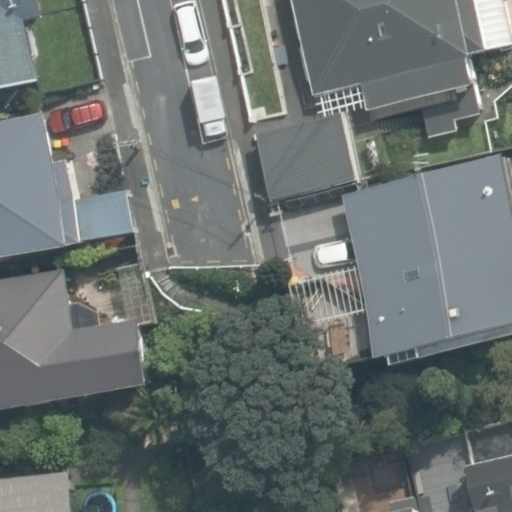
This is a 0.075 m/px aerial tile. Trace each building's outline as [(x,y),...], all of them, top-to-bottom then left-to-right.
[(0,0),(0,93),(45,83),(30,24),(50,18),(45,0),(0,0)] [(297,0),(321,100),(372,87),(377,112),(414,104),(423,141),(459,133),(457,125),(482,118),(476,94),(484,92),(479,68),(483,67),(481,57),(511,49),(511,28),(505,0),(297,0)] [(260,135),(276,201),(361,181),(346,115),(260,135)] [(0,263),(138,234),(129,188),(80,198),(73,164),(58,167),(48,117),(0,126),(0,263)] [(398,359),(400,369),(433,362),(431,352),(511,334),(511,159),(348,195),(375,321),(359,325),(366,358),(382,354),(384,361),(398,359)] [(0,283),(0,415),(158,388),(144,320),(110,327),(107,316),(84,306),(77,306),(71,272),(0,283)] [(484,511),(511,511),(511,460),(475,468),(484,511)] [(0,511),(84,511),(81,474),(0,481),(0,511)] [(421,511),(418,496),(393,502),(395,511),(421,511)]
